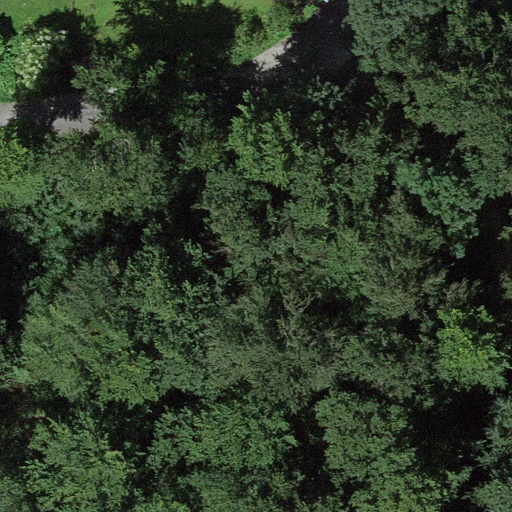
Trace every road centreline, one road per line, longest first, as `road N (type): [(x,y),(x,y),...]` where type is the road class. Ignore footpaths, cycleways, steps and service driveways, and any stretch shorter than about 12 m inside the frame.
road 1 (residential): [(0,134),(289,78),(346,40),(353,0)]
road 2 (track): [(511,274),(490,224),(346,40)]
